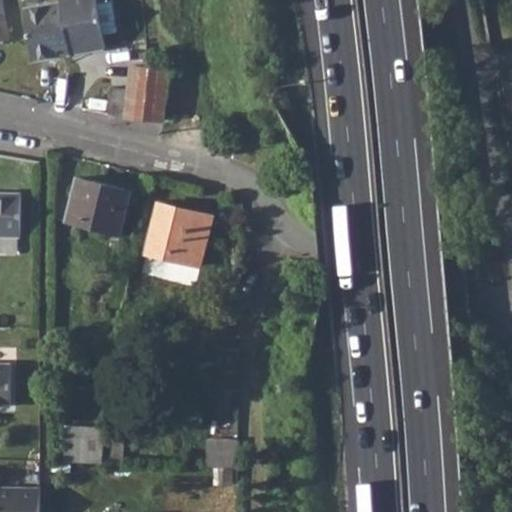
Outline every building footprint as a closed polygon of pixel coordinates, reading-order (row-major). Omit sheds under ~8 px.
[(3,0),(0,0),(0,39),(10,37),(3,0)] [(71,51),(63,0),(24,6),(33,58),(71,51)] [(98,0),(62,0),(63,0),(71,51),(106,46),(104,32),(119,30),(114,0),(102,0),(99,1),(98,0)] [(170,68),(148,66),(131,64),(126,115),(165,120),(170,68)] [(112,85),(110,114),(125,117),(128,87),(112,85)] [(79,176),(69,217),(121,231),(132,191),(79,176)] [(0,234),(21,235),(22,193),(0,191),(0,234)] [(160,202),(147,251),(201,263),(212,215),(160,202)] [(0,362),(0,405),(11,406),(11,363),(0,362)] [(66,426),(65,460),(103,462),(108,428),(66,426)] [(111,437),(108,462),(124,463),(125,437),(111,437)] [(209,440),(209,466),(238,467),(238,439),(209,440)] [(0,511),(40,511),(41,487),(0,486),(0,511)]
